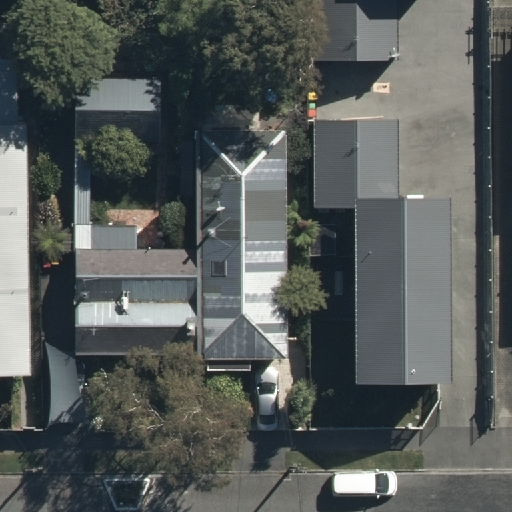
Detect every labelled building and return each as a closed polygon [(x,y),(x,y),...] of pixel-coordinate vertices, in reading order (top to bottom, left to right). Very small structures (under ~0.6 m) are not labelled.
[(313,0),(313,56),(394,56),(393,0),(313,0)] [(0,364),(27,364),(24,118),(14,119),(13,54),(0,54),(0,364)] [(71,122),(159,120),(158,93),(70,95),(71,122)] [(78,224),(80,355),(288,352),(285,116),(195,117),(197,242),(133,243),(133,224),(78,224)] [(357,207),(357,374),(442,373),(442,206),(394,206),(394,123),(314,124),(314,208),(357,207)]
